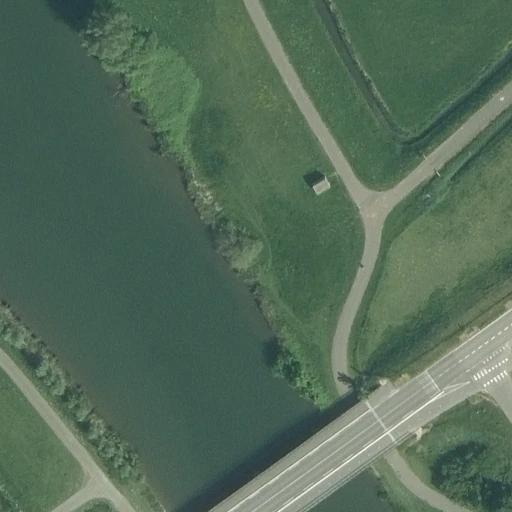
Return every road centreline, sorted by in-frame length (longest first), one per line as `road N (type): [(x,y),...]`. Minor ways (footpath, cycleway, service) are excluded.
road 1 (secondary): [(477,348),(250,511)]
road 2 (unclassified): [(371,213),(511,90)]
